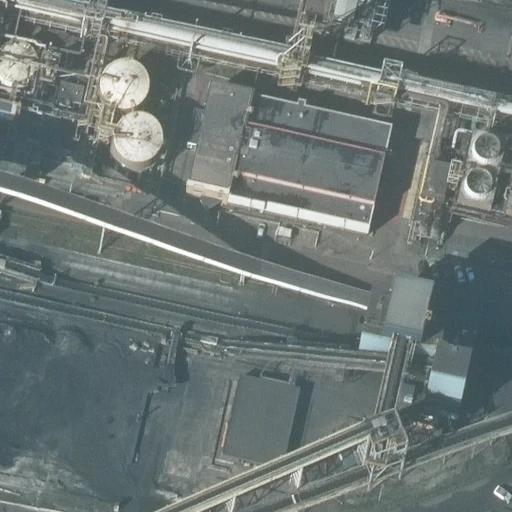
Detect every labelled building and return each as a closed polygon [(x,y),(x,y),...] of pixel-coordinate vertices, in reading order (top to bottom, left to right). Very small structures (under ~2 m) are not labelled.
[(31,71),(31,70),(30,65),(27,59),(22,56),(16,54),(10,55),(4,58),(0,62),(0,76),(3,82),(6,84),(9,86),(14,87),(20,86),(24,83),(26,82),(30,76),(31,71)] [(142,99),(143,98),(141,91),(139,86),(137,84),(131,79),(123,77),(116,78),(111,80),(108,83),(106,85),(103,89),(102,93),(101,97),(102,102),(103,106),(107,112),(110,114),(114,117),(122,118),(129,117),(135,114),(138,111),(140,107),(142,103),(142,99)] [(54,103),(78,108),(81,96),(57,91),(54,103)] [(193,114),(185,149),(195,151),(184,197),(187,198),(199,200),(204,201),(203,204),(206,210),(216,204),(318,227),(366,237),(385,150),(388,137),(347,127),(301,117),(302,112),(295,111),(294,115),(207,96),(207,97),(202,117),(193,114)] [(70,160),(76,131),(12,116),(5,146),(70,160)] [(425,159),(409,231),(421,233),(433,236),(446,239),(443,250),(442,254),(506,268),(506,269),(511,270),(511,163),(508,163),(465,153),(462,168),(445,164),(425,159)] [(298,394),(238,380),(220,461),(280,474),(298,394)] [(435,393),(432,407),(446,410),(449,396),(435,393)] [(337,452),(339,458),(341,461),(352,457),(366,452),(363,443),(337,452)]
